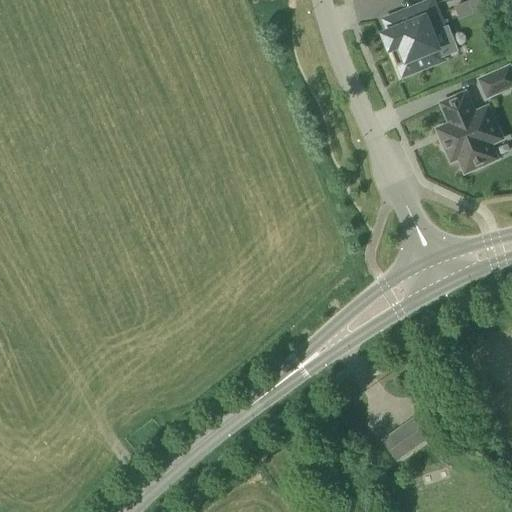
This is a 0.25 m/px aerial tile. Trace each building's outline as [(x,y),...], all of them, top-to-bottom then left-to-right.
[(442,62),(438,51),(438,50),(432,35),(443,31),(432,2),(389,19),(394,30),(382,35),(389,52),(390,52),(397,67),(398,67),(402,78),(442,62)] [(468,2),(453,8),(458,21),(473,15),(468,2)] [(486,101),(511,89),(511,70),(510,65),(476,80),(486,101)] [(473,117),(464,97),(442,106),(451,126),(438,132),(443,142),(442,143),(442,144),(442,145),(442,146),(442,147),(442,148),(443,149),(443,150),(444,150),(445,151),(447,151),(451,161),(459,158),(465,173),(494,160),(488,145),(500,140),(487,111),(473,117)] [(396,461),(428,438),(415,419),(383,442),(396,461)]
